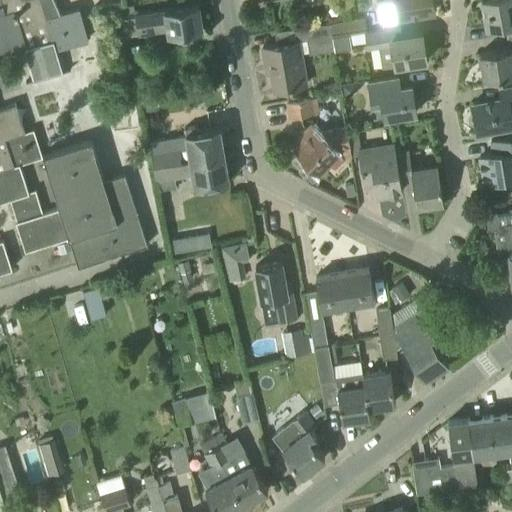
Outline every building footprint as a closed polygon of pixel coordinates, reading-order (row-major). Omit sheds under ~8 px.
[(0,0),(0,84),(4,83),(0,68),(0,47),(22,41),(34,80),(63,71),(56,48),(89,39),(88,37),(85,38),(77,10),(80,9),(79,7),(61,12),(47,16),(42,0),(9,0),(8,0),(7,0),(0,0)] [(7,0),(8,0),(9,0),(42,0),(47,16),(61,12),(55,0),(7,0)] [(432,0),(377,0),(382,23),(400,21),(399,16),(434,10),(432,0)] [(506,25),(508,36),(511,35),(511,0),(481,0),(487,28),(506,25)] [(94,20),(117,16),(125,15),(125,14),(124,3),(92,8),(94,20)] [(135,13),(135,12),(125,14),(125,15),(117,16),(120,36),(138,34),(155,32),(154,27),(166,25),(169,38),(180,36),(180,32),(202,29),(202,25),(204,25),(202,14),(200,15),(198,3),(135,13)] [(333,36),(349,33),(367,30),(365,18),(331,23),(333,36)] [(335,49),(333,36),(331,23),(275,31),(277,44),(263,47),(265,63),(270,62),(275,89),(307,84),(299,40),(306,39),(309,54),(335,49)] [(422,32),(403,35),(403,37),(385,40),(383,28),(364,31),(367,47),(379,45),(382,67),(396,64),(396,65),(427,60),(422,32)] [(349,33),(333,36),(335,49),(336,51),(351,48),(349,33)] [(511,35),(508,36),(510,47),(480,53),(485,79),(511,74),(511,35)] [(398,75),(368,80),(372,105),(382,103),(384,117),(416,112),(412,84),(400,86),(398,75)] [(353,83),(344,84),(346,94),(355,92),(353,83)] [(511,85),(501,88),(503,97),(473,102),(478,132),(511,125),(511,113),(510,106),(511,105),(511,85)] [(155,108),(153,97),(142,99),(144,110),(155,108)] [(289,117),(314,112),(312,97),(287,101),(289,117)] [(23,142),(21,133),(26,131),(17,103),(0,107),(0,272),(12,268),(3,239),(0,240),(0,201),(10,198),(17,220),(16,221),(26,249),(69,236),(59,206),(43,212),(35,189),(28,191),(19,162),(42,154),(38,140),(31,142),(30,139),(23,142)] [(352,155),(350,145),(348,127),(320,131),(313,124),(298,138),(302,142),(295,149),(318,173),(330,162),(334,166),(344,156),(352,155)] [(154,166),(225,153),(220,127),(199,130),(198,125),(185,127),(187,135),(150,142),(154,166)] [(511,136),(491,140),(492,141),(496,140),(498,152),(480,155),(485,182),(511,177),(511,136)] [(43,154),(59,206),(69,236),(78,265),(147,243),(125,172),(105,179),(92,138),(43,154)] [(365,184),(366,184),(375,183),(378,195),(402,191),(401,180),(396,153),(394,144),(359,149),(365,184)] [(408,151),(396,153),(401,180),(412,178),(417,206),(444,201),(438,164),(411,169),(408,151)] [(229,180),(225,153),(154,166),(159,190),(177,187),(175,178),(185,176),(184,173),(193,172),(196,186),(229,180)] [(506,227),(496,227),(498,248),(508,247),(506,227)] [(193,248),(211,244),(209,231),(191,234),(193,248)] [(57,244),(60,253),(72,249),(69,240),(57,244)] [(230,278),(240,276),(236,256),(249,253),(247,242),(223,247),(230,278)] [(173,258),(172,258),(171,258),(164,260),(164,261),(167,270),(175,268),(173,258)] [(177,262),(180,272),(189,269),(186,259),(177,262)] [(297,316),(290,279),(285,280),(282,261),(256,266),(262,298),(274,296),(278,320),(297,316)] [(342,272),(348,304),(374,299),(369,267),(342,272)] [(316,276),(318,291),(321,308),(348,304),(342,272),(316,276)] [(393,287),(401,300),(411,294),(403,281),(393,287)] [(103,284),(62,295),(68,317),(92,311),(93,317),(110,312),(103,284)] [(410,304),(408,302),(391,313),(396,347),(403,343),(426,378),(449,362),(437,344),(441,341),(430,324),(433,322),(418,299),(410,304)] [(376,309),(379,335),(393,333),(390,307),(376,309)] [(323,319),(308,321),(313,346),(327,344),(323,319)] [(476,320),(457,332),(466,345),(484,333),(476,320)] [(301,328),(283,331),(287,354),(311,350),(309,333),(302,334),(301,328)] [(397,357),(393,333),(379,335),(383,359),(397,357)] [(334,343),(328,344),(331,361),(337,360),(334,343)] [(328,344),(327,344),(313,346),(319,381),(334,378),(332,365),(331,361),(328,344)] [(362,374),(364,384),(367,406),(369,406),(395,401),(390,370),(362,374)] [(364,384),(362,374),(336,378),(342,419),(370,415),(369,406),(367,406),(364,384)] [(252,391),(251,392),(249,384),(235,387),(237,395),(236,395),(243,422),(259,418),(252,391)] [(178,425),(192,420),(185,398),(171,402),(178,425)] [(310,408),(317,418),(324,412),(317,403),(310,408)] [(311,427),(315,424),(303,409),(290,419),(302,433),(283,448),(303,473),(325,456),(313,441),(318,437),(311,427)] [(511,412),(469,418),(474,453),(473,453),(475,466),(491,464),(490,451),(509,448),(511,467),(507,467),(508,474),(504,475),(505,482),(511,480),(511,412)] [(474,453),(469,418),(448,420),(455,464),(440,465),(439,457),(412,460),(416,493),(478,485),(475,466),(473,453),(474,453)] [(209,439),(244,503),(247,501),(248,503),(257,498),(256,497),(268,490),(253,462),(251,463),(243,448),(230,455),(224,443),(227,441),(222,432),(209,439)] [(40,443),(44,458),(58,454),(53,439),(40,443)] [(244,503),(209,439),(201,444),(212,465),(200,472),(208,486),(205,488),(218,511),(227,511),(233,509),(234,511),(242,506),(241,504),(244,503)] [(177,473),(190,470),(183,446),(170,449),(177,473)] [(5,451),(0,452),(0,487),(7,511),(19,511),(20,511),(13,490),(17,489),(5,451)] [(166,511),(159,485),(156,477),(155,473),(144,477),(153,511),(166,511)] [(130,504),(125,485),(121,474),(96,481),(105,511),(123,511),(122,507),(130,504)] [(181,511),(177,495),(174,496),(170,482),(164,484),(162,476),(156,477),(159,485),(166,511),(181,511)]
